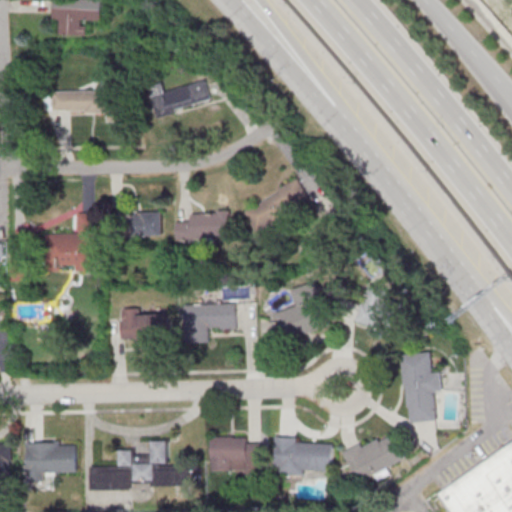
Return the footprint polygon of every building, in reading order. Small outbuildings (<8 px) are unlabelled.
[(62,20),(61,34),(89,35),(89,19),(103,19),(103,0),(54,0),(55,20),(62,20)] [(150,93),(155,115),(212,102),(207,81),(150,93)] [(109,111),(109,121),(125,121),(124,90),(46,90),(46,111),(109,111)] [(314,203),(303,181),(247,208),(258,230),(314,203)] [(164,235),(164,211),(128,211),(128,235),(164,235)] [(48,271),(100,270),(100,212),(80,212),(80,233),(48,233),(48,271)] [(178,239),(227,239),(227,217),(178,217),(178,239)] [(11,258),(11,280),(29,280),(29,258),(11,258)] [(295,288),(299,306),(278,311),(284,338),(328,328),(318,283),(295,288)] [(393,294),(373,284),(357,317),(386,331),(395,311),(387,307),(393,294)] [(213,327),(239,327),(239,303),(186,303),(186,337),(213,337),(213,327)] [(123,308),(123,339),(166,339),(166,314),(142,314),(142,308),(123,308)] [(403,353),(409,423),(439,420),(436,391),(446,390),(444,371),(434,371),(433,351),(403,353)] [(348,451),(358,480),(408,461),(397,433),(348,451)] [(213,470),(248,470),(248,461),(260,461),(260,443),(249,443),(249,436),(213,436),(213,470)] [(92,489),(134,489),(134,485),(197,484),(196,465),(170,465),(170,440),(152,440),(152,451),(121,451),(121,466),(91,466),(92,489)] [(275,474),(306,474),(306,468),(334,469),(335,440),(276,440),(275,474)] [(28,441),(28,481),(48,481),(48,470),(79,470),(79,441),(28,441)] [(511,511),(511,445),(440,490),(453,511),(511,511)] [(0,482),(11,482),(11,451),(0,450),(0,482)]
